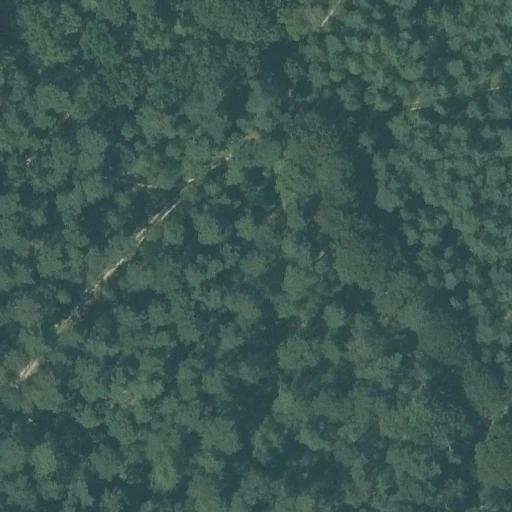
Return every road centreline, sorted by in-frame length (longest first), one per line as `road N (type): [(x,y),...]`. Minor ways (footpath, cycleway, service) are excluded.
road 1 (track): [(511,92),(331,119),(262,140)]
road 2 (track): [(157,216),(0,402)]
road 3 (track): [(194,511),(72,453),(0,407)]
